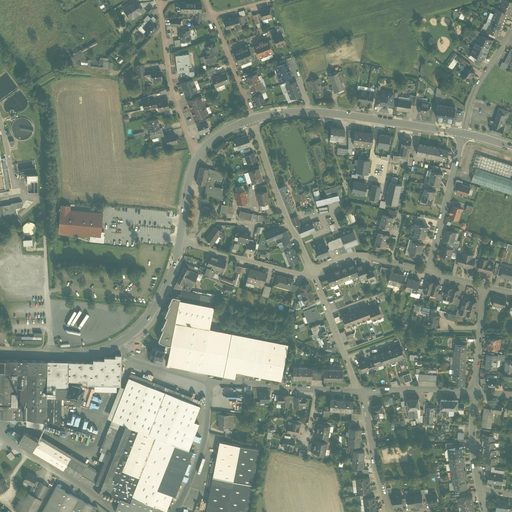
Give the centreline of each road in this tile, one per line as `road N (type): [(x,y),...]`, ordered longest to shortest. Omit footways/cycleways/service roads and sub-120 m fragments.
road 1 (secondary): [(179,241),(156,305),(120,341),(72,355),(0,353)]
road 2 (secondary): [(463,133),(315,111),(251,118)]
road 3 (residential): [(251,118),(311,271)]
road 4 (residential): [(199,154),(170,87),(159,3)]
road 5 (residential): [(427,271),(463,133)]
road 6 (residential): [(179,241),(311,271)]
road 7 (residential): [(359,391),(384,511)]
road 8 (residential): [(311,271),(367,255),(427,271)]
